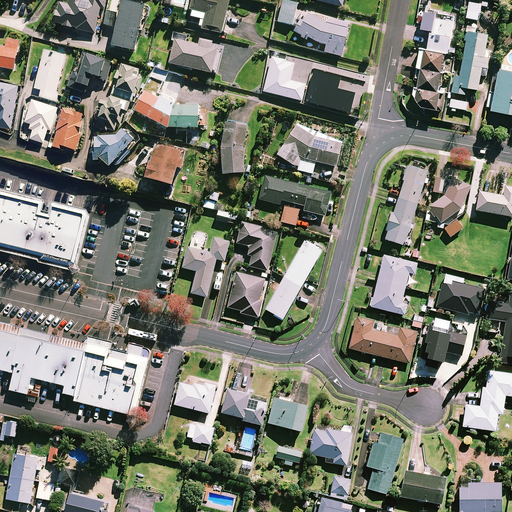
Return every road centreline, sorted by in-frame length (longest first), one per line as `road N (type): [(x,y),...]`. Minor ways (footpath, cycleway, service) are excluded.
road 1 (residential): [(312,344),(268,352),(0,285)]
road 2 (residential): [(385,141),(364,170),(328,312),(312,344)]
road 3 (residential): [(400,0),(378,119),(385,141)]
road 4 (residential): [(426,406),(349,386),(312,344)]
road 5 (residential): [(511,153),(418,136),(385,141)]
